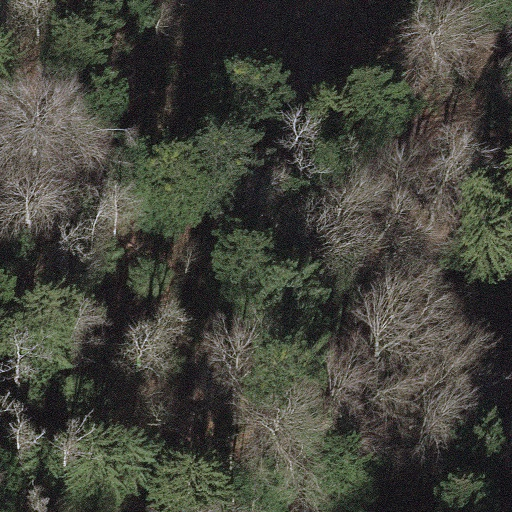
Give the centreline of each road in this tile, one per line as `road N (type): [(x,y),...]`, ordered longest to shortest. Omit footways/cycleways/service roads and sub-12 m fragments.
road 1 (track): [(158,511),(189,462),(244,219),(315,95),(351,0)]
road 2 (track): [(0,262),(269,0)]
